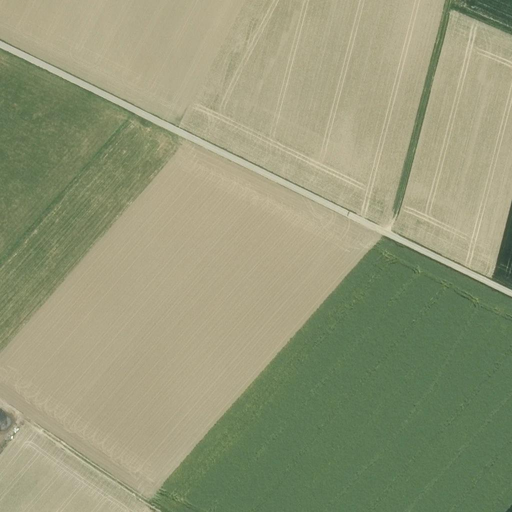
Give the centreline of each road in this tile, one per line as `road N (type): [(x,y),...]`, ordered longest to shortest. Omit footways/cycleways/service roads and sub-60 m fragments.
road 1 (track): [(0,44),(511,294)]
road 2 (track): [(450,0),(386,231)]
road 3 (track): [(0,402),(157,511)]
